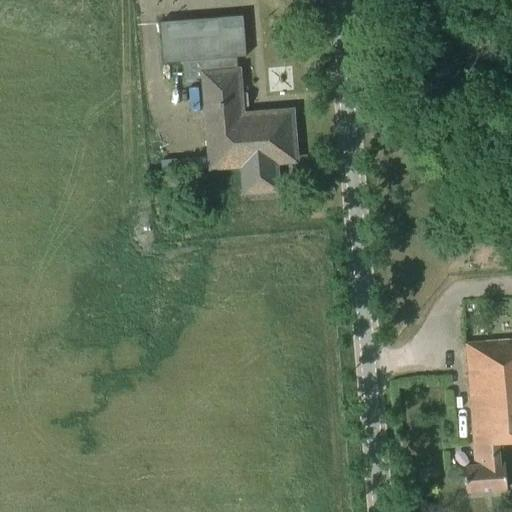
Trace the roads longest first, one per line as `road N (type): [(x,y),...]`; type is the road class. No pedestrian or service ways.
road 1 (secondary): [(380,511),(344,61),(337,22),(323,0)]
road 2 (track): [(337,22),(366,32),(511,159)]
